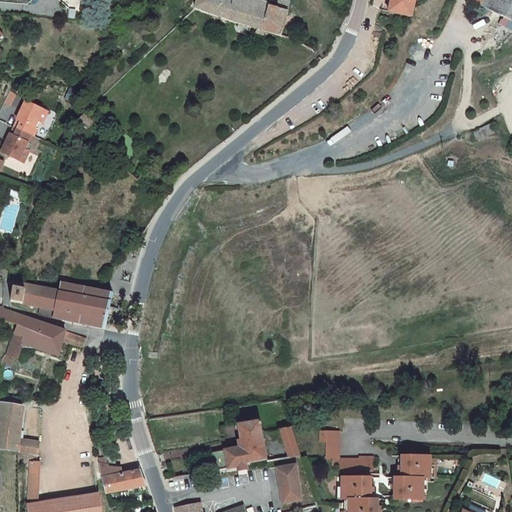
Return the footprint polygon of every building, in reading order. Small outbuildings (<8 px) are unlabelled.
[(198,0),(196,8),(257,29),(256,33),(266,36),(267,32),(281,37),(290,4),(284,1),(280,0),(277,0),(275,7),(252,0),(198,0)] [(416,0),(392,0),(390,15),(412,18),(416,0)] [(511,0),(471,0),(511,19),(511,0)] [(13,94),(8,92),(3,101),(8,104),(13,94)] [(9,134),(0,151),(23,163),(28,151),(27,150),(24,149),(37,121),(40,123),(41,124),(47,112),(25,101),(16,119),(20,121),(13,136),(9,134)] [(88,112),(78,120),(88,128),(96,119),(88,112)] [(20,121),(16,119),(9,134),(13,136),(20,121)] [(40,123),(37,121),(24,149),(27,150),(40,123)] [(491,124),(474,132),(478,141),(495,134),(491,124)] [(14,281),(13,284),(10,301),(10,302),(29,305),(29,309),(32,309),(33,306),(39,308),(38,315),(105,330),(105,327),(113,297),(113,293),(99,290),(99,288),(98,288),(97,287),(96,289),(86,287),(86,285),(84,285),(83,287),(75,285),(75,283),(73,282),(72,284),(60,282),(58,290),(52,289),(53,285),(49,284),(48,288),(36,286),(36,283),(33,282),(32,285),(14,281)] [(58,355),(63,341),(65,331),(3,308),(3,306),(0,305),(0,319),(17,325),(15,333),(25,336),(35,339),(33,345),(58,355)] [(63,341),(68,343),(71,333),(65,331),(63,341)] [(15,333),(7,355),(9,355),(17,358),(21,347),(25,336),(15,333)] [(68,343),(70,344),(83,348),(86,338),(71,333),(68,343)] [(35,339),(25,336),(21,347),(33,345),(35,339)] [(0,449),(17,452),(37,456),(38,443),(22,441),(23,431),(19,430),(22,407),(0,404),(0,403),(0,449)] [(237,424),(242,447),(245,464),(266,460),(262,434),(260,421),(237,424)] [(300,456),(292,432),(289,425),(280,428),(287,458),(300,456)] [(340,433),(320,433),(320,444),(326,444),(327,462),(332,462),(332,468),(339,468),(338,473),(359,473),(359,470),(374,471),(374,458),(360,457),(360,460),(341,460),(341,447),(340,433)] [(245,464),(242,447),(223,451),(226,467),(245,464)] [(103,452),(108,468),(118,468),(111,450),(103,452)] [(226,467),(223,451),(211,453),(214,471),(227,469),(226,467)] [(425,470),(425,458),(394,459),(393,470),(396,470),(396,479),(387,479),(386,488),(388,488),(388,501),(418,502),(418,491),(417,490),(416,479),(420,479),(420,470),(425,470)] [(37,503),(39,462),(29,461),(26,505),(37,503)] [(99,463),(101,478),(107,477),(108,468),(104,462),(99,463)] [(297,484),(294,466),(275,469),(279,487),(297,484)] [(101,478),(106,493),(145,485),(140,470),(138,470),(122,474),(121,468),(118,468),(108,468),(107,477),(101,478)] [(371,491),(371,480),(340,479),(340,488),(343,488),(343,501),(346,501),(346,511),(340,511),(373,511),(373,501),(368,501),(368,491),(371,491)] [(300,499),(297,484),(279,487),(281,502),(300,499)] [(100,511),(98,494),(37,503),(26,505),(27,511),(100,511)] [(202,511),(200,503),(176,508),(176,511),(202,511)]
